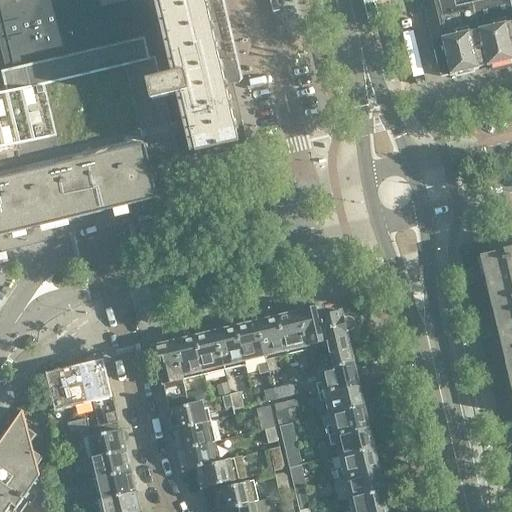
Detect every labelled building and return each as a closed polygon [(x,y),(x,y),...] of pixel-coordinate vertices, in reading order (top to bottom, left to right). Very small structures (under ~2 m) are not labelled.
[(0,0),(0,8),(14,71),(168,35),(172,54),(177,72),(146,80),(151,101),(165,97),(165,98),(181,94),(195,152),(238,142),(204,0),(0,0)] [(446,9),(473,2),(472,0),(423,0),(433,40),(452,35),(446,9)] [(511,0),(472,0),(473,2),(479,28),(477,29),(478,30),(486,65),(487,65),(487,66),(504,62),(511,60),(511,0)] [(486,65),(478,30),(477,29),(479,28),(473,2),(446,9),(452,35),(433,40),(441,76),(451,74),(451,75),(478,68),(478,67),(486,65)] [(296,20),(280,23),(286,53),(303,49),(296,20)] [(0,236),(158,199),(147,156),(177,149),(165,98),(165,97),(151,101),(146,80),(177,72),(172,54),(20,90),(0,94),(0,236)] [(253,164),(229,170),(232,181),(255,176),(253,164)] [(481,256),(506,362),(511,386),(511,242),(500,246),(501,251),(481,256)] [(299,310),(299,313),(309,350),(326,346),(325,342),(328,342),(321,316),(323,315),(323,314),(322,315),(319,306),(299,310)] [(340,311),(323,315),(321,316),(328,342),(325,342),(326,346),(329,356),(330,355),(331,360),(323,361),(324,369),(351,362),(351,361),(352,359),(351,352),(349,351),(345,333),(347,332),(347,331),(351,330),(353,328),(354,324),(353,321),(351,319),(348,318),(344,319),(343,317),(341,318),(340,311)] [(278,318),(277,318),(286,352),(287,355),(309,350),(299,313),(288,315),(286,314),(280,315),(278,318)] [(266,321),(256,323),(268,372),(277,370),(274,358),(287,355),(286,352),(277,318),(275,319),(273,317),(267,318),(266,321)] [(237,328),(235,328),(245,365),(256,363),(259,374),(268,372),(265,360),(256,323),(247,326),(245,324),(238,325),(237,328)] [(225,331),(215,333),(218,343),(224,370),(245,365),(235,328),(233,329),(231,327),(226,328),(225,331)] [(196,338),(194,338),(203,375),(224,370),(218,343),(215,333),(206,335),(204,334),(197,335),(196,338)] [(174,343),(183,377),(184,380),(203,375),(194,338),(193,339),(191,337),(185,338),(184,341),(174,343)] [(159,368),(164,386),(166,396),(169,409),(188,405),(182,381),(182,380),(181,377),(183,377),(174,343),(152,349),(157,369),(159,368)] [(103,360),(86,364),(95,401),(111,397),(103,360)] [(352,364),(351,362),(324,369),(317,371),(320,383),(316,384),(318,393),(322,392),(346,386),(356,383),(354,375),(356,373),(354,366),(352,364)] [(86,364),(63,369),(72,407),(95,401),(86,364)] [(44,373),(54,411),(72,407),(63,369),(44,373)] [(292,383),(272,388),(275,399),(295,394),(294,391),(292,383)] [(359,394),(356,383),(346,386),(322,392),(318,393),(321,403),(324,402),(327,413),(362,405),(361,404),(363,402),(361,395),(359,394)] [(219,387),(222,397),(230,395),(227,385),(219,387)] [(266,402),(275,399),(272,388),(263,390),(266,402)] [(306,388),(294,391),(296,399),(298,399),(308,397),(306,388)] [(239,393),(230,395),(233,410),(243,408),(239,393)] [(232,406),(230,395),(222,397),(224,408),(232,406)] [(304,421),(298,399),(296,399),(274,404),(279,427),(304,421)] [(188,405),(169,409),(172,419),(170,422),(171,428),(174,430),(174,431),(207,422),(202,401),(188,405)] [(362,407),(362,405),(327,413),(330,426),(327,427),(329,436),(367,427),(364,417),(366,416),(364,408),(362,407)] [(261,410),(263,420),(273,417),(270,407),(261,410)] [(0,511),(49,511),(38,467),(42,461),(41,460),(40,462),(33,457),(34,455),(31,443),(36,435),(27,429),(23,412),(22,411),(0,443),(0,511)] [(105,414),(107,424),(117,422),(115,412),(105,414)] [(86,419),(76,421),(79,431),(89,429),(86,419)] [(67,423),(69,433),(79,431),(76,421),(67,423)] [(207,422),(174,431),(177,440),(175,442),(176,449),(179,450),(180,452),(212,444),(207,422)] [(279,428),(284,447),(296,444),(291,425),(279,428)] [(369,436),(367,427),(329,436),(331,446),(335,445),(338,457),(372,448),(371,447),(373,445),(371,438),(369,436)] [(278,442),(275,429),(265,431),(268,445),(278,442)] [(83,439),(86,450),(77,452),(79,462),(83,461),(91,459),(125,451),(123,442),(124,440),(123,434),(121,433),(120,430),(83,439)] [(212,444),(180,452),(181,460),(179,462),(181,469),(184,470),(184,472),(198,469),(217,464),(212,444)] [(301,465),(296,444),(284,447),(289,468),(301,465)] [(269,450),(274,471),(282,470),(284,466),(279,448),(269,450)] [(372,448),(338,457),(340,469),(336,470),(338,479),(343,478),(366,472),(376,469),(374,460),(376,458),(374,451),(372,450),(372,448)] [(125,451),(91,459),(83,461),(86,474),(91,473),(93,481),(96,480),(130,472),(128,463),(129,461),(128,454),(125,453),(125,451)] [(52,460),(54,468),(64,465),(62,458),(52,460)] [(217,464),(198,469),(200,477),(198,479),(200,486),(203,487),(203,489),(219,485),(235,481),(244,478),(239,459),(217,464)] [(61,466),(52,468),(57,485),(66,483),(61,466)] [(301,466),(289,469),(294,489),(306,487),(301,466)] [(379,479),(376,469),(366,472),(343,478),(338,479),(333,480),(338,500),(347,498),(371,493),(382,491),(381,489),(383,487),(382,480),(379,479)] [(130,472),(96,480),(93,481),(96,493),(73,497),(76,505),(100,501),(135,492),(133,483),(134,481),(133,475),(130,474),(130,472)] [(282,474),(275,476),(279,497),(290,494),(286,476),(282,474)] [(233,486),(217,490),(219,499),(218,501),(219,507),(222,509),(222,511),(254,503),(249,481),(233,485),(233,486)] [(307,495),(306,487),(294,489),(299,509),(309,507),(306,495),(307,495)] [(371,493),(347,498),(351,511),(348,511),(386,511),(384,502),(386,500),(385,493),(382,492),(382,491),(371,493)] [(135,492),(100,501),(98,501),(100,511),(139,511),(138,504),(139,502),(138,495),(135,494),(135,492)] [(256,511),(254,503),(222,511),(256,511)]
